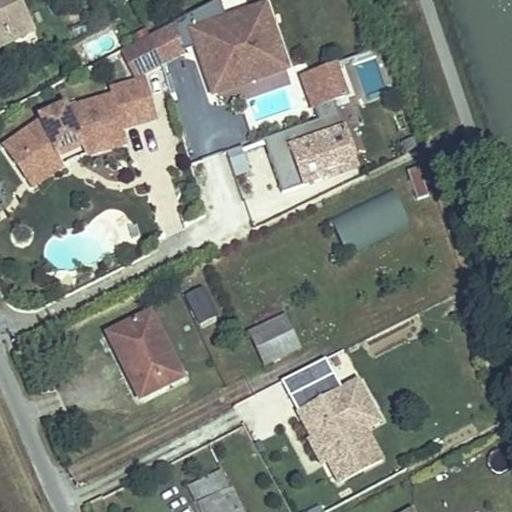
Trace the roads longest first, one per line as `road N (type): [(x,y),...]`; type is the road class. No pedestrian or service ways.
road 1 (unknown): [(0,343),(213,221),(217,174),(187,64)]
road 2 (unknown): [(53,493),(245,403)]
road 3 (unclassified): [(61,511),(0,367)]
